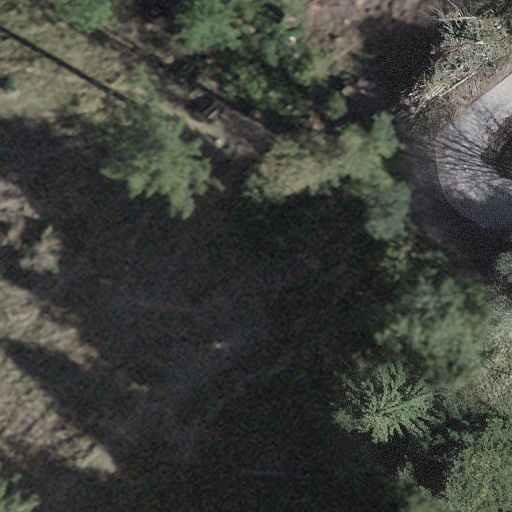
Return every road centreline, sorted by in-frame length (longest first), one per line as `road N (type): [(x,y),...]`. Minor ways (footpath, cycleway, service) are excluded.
road 1 (track): [(67,511),(156,421),(313,295),(463,190)]
road 2 (unclassified): [(511,213),(485,210),(463,190),(459,164),(463,135),(511,88)]
